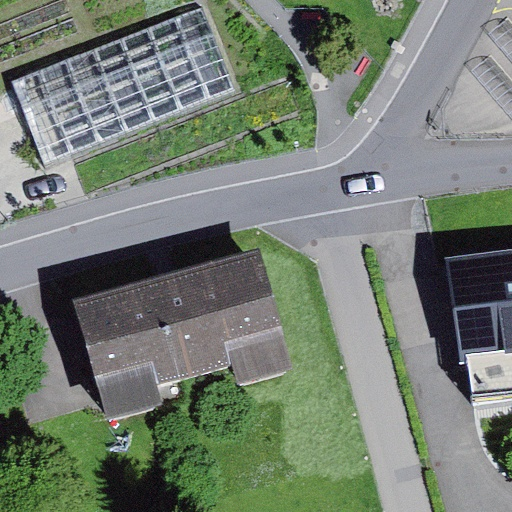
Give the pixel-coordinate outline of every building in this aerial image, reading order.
[(201,5),(13,77),(46,162),(234,90),(201,5)] [(511,24),(508,20),(490,34),(511,60),(511,24)] [(511,84),(489,57),(471,72),(511,121),(511,84)] [(259,247),(71,306),(100,399),(288,340),(259,247)] [(511,251),(448,263),(466,368),(511,360),(511,251)]
